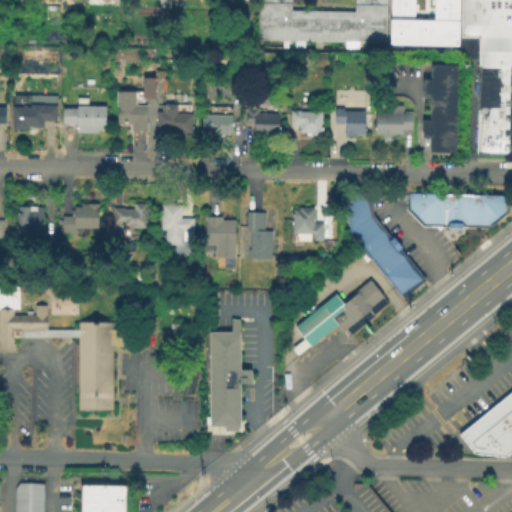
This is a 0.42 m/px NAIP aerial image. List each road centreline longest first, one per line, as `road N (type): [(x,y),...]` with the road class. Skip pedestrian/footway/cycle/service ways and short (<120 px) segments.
road 1 (residential): [(471,173),(0,168)]
road 2 (residential): [(243,487),(206,462),(0,457)]
road 3 (primary): [(511,266),(323,420)]
road 4 (residential): [(511,468),(380,465),(355,454),(323,420)]
